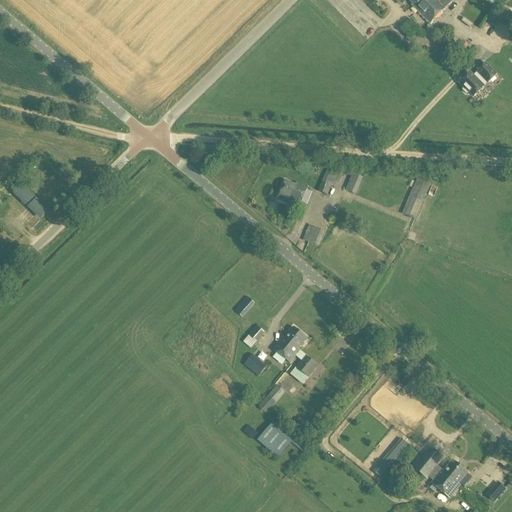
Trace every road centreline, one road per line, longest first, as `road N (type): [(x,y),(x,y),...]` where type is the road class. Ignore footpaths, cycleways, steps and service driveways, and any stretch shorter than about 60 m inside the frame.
road 1 (unclassified): [(511,442),(148,137)]
road 2 (track): [(148,137),(511,162)]
road 3 (unclassified): [(0,283),(148,137)]
road 4 (unclassified): [(148,137),(288,0)]
road 5 (unclassified): [(148,137),(0,12)]
road 6 (track): [(148,137),(0,107)]
